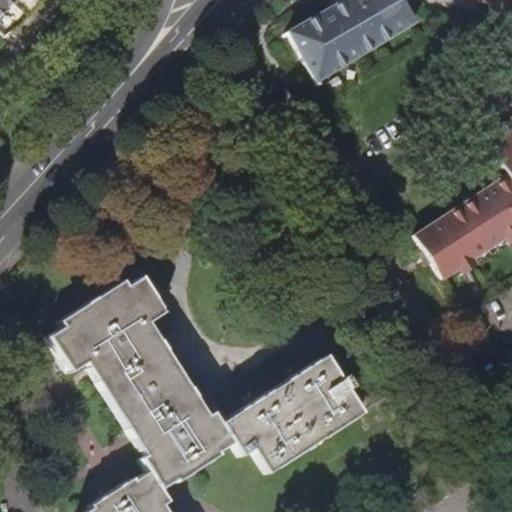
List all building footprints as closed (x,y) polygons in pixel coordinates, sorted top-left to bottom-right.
[(0,0),(0,10),(10,0),(0,0)] [(317,80),(413,22),(399,0),(341,0),(288,32),(317,80)] [(511,0),(478,0),(511,14),(511,0)] [(8,68),(13,62),(9,57),(3,63),(8,68)] [(511,112),(505,117),(507,121),(510,125),(485,140),(494,158),(505,175),(511,185),(511,112)] [(485,140),(510,125),(507,121),(483,136),(485,140)] [(303,235),(255,171),(231,188),(279,252),(303,235)] [(511,242),(511,185),(505,175),(411,235),(439,280),(454,270),(458,277),(470,269),(474,267),(469,260),(502,240),(506,246),(511,242)] [(474,267),(506,246),(502,240),(469,260),(474,267)] [(198,417),(140,323),(153,314),(131,279),(117,288),(113,281),(53,318),(57,325),(43,334),(65,370),(80,361),(139,454),(136,456),(143,468),(73,511),(159,511),(154,504),(159,501),(150,486),(224,441),(233,455),(244,449),(257,470),(382,393),(360,356),(332,373),(322,356),(213,423),(206,412),(198,417)]
